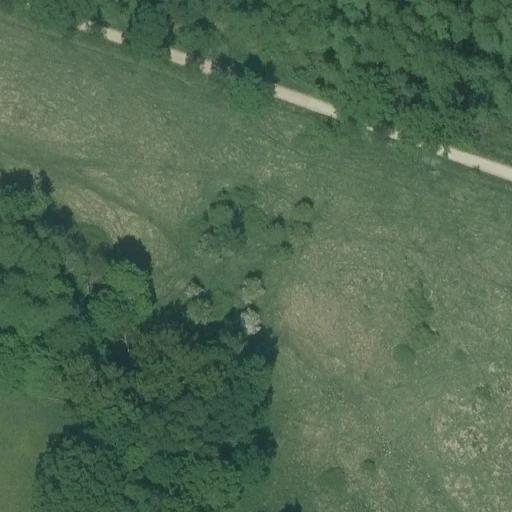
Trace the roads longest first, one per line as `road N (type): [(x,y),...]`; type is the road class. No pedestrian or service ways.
road 1 (track): [(511,179),(196,69)]
road 2 (track): [(196,69),(10,0)]
